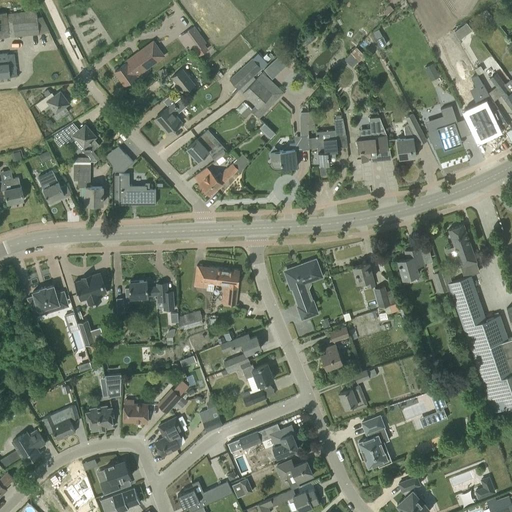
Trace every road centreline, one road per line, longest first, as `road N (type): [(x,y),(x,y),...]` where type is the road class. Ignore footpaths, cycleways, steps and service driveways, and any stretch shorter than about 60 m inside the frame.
road 1 (tertiary): [(255,228),(376,217),(494,176)]
road 2 (tertiary): [(0,250),(42,239),(204,230)]
road 3 (residential): [(3,511),(49,466),(99,446),(135,443),(156,486)]
road 4 (unclassified): [(204,230),(195,199),(84,75)]
road 5 (residential): [(156,486),(215,434),(308,397)]
road 6 (residential): [(308,397),(264,288),(255,228)]
road 7 (residential): [(364,511),(341,479),(308,397)]
